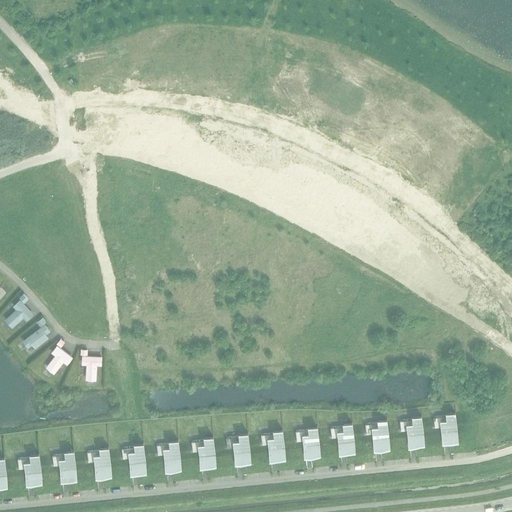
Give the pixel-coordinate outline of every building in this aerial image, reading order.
[(0,162),(23,152),(0,123),(0,162)] [(426,218),(422,221),(429,229),(432,226),(426,218)] [(7,319),(12,326),(23,315),(27,319),(32,314),(20,301),(14,306),(18,309),(7,319)] [(33,343),(35,347),(47,337),(45,334),(49,330),(45,325),(24,341),(28,346),(33,343)] [(47,366),(54,372),(63,360),(67,363),(71,357),(57,346),(53,352),(56,355),(47,366)] [(87,378),(96,379),(96,364),(101,364),(101,357),(83,356),(83,363),(88,363),(87,378)] [(458,437),(455,412),(454,412),(454,416),(447,416),(434,418),(433,418),(434,430),(442,429),(442,439),(443,438),(446,438),(447,442),(458,441),(458,437)] [(424,440),(423,428),(421,415),(420,415),(420,416),(421,419),(413,420),(400,421),(399,421),(401,433),(408,432),(409,442),(410,442),(413,441),(413,446),(424,445),(424,440)] [(366,436),(373,436),(374,445),(375,445),(378,445),(378,449),(390,448),(389,444),(388,435),(387,419),(386,419),(386,422),(379,423),(366,425),(366,424),(365,425),(366,436)] [(488,447),(498,445),(493,421),(483,423),(488,447)] [(355,447),(353,435),(352,422),(351,422),(351,426),(344,427),(331,428),(330,428),(331,440),(338,439),(339,449),(340,449),(343,448),(344,453),(355,451),(355,447)] [(305,452),(308,452),(309,456),(320,455),(320,451),(319,438),(317,426),(316,426),(317,429),(309,430),(296,431),(295,431),(297,443),(304,443),(305,452)] [(285,454),(283,429),(282,429),(282,433),(274,434),(262,435),(261,435),(262,447),(269,446),(270,456),(271,456),(271,455),(274,455),(274,459),(286,458),(285,454)] [(251,458),(249,445),(248,433),(247,433),(247,436),(240,437),(227,438),(226,438),(227,450),(234,449),(235,459),(236,459),(239,459),(239,463),(251,462),(250,458),(251,458)] [(216,461),(214,448),(213,436),(212,436),(212,440),(205,441),(192,442),(191,442),(192,454),(199,453),(200,463),(201,463),(201,462),(204,462),(205,466),(216,465),(216,461)] [(165,466),(166,466),(169,466),(170,470),(181,469),(181,465),(179,452),(178,440),(177,440),(177,443),(170,444),(157,445),(156,445),(157,457),(165,456),(165,466)] [(146,468),(145,455),(143,443),(142,443),(143,447),(135,448),(122,449),(121,449),(123,461),(130,460),(131,470),(132,469),(134,469),(135,473),(146,472),(146,468)] [(96,473),(97,473),(100,472),(100,477),(112,476),(111,472),(109,446),(108,447),(108,450),(100,451),(88,452),(87,452),(88,464),(95,463),(96,473)] [(76,475),(74,450),(73,450),(73,454),(66,454),(53,456),(52,456),(53,467),(60,467),(61,476),(62,476),(65,476),(65,480),(77,479),(76,475)] [(42,478),(40,466),(39,453),(38,453),(38,454),(38,457),(31,458),(18,459),(17,459),(18,471),(25,470),(26,480),(27,480),(30,479),(31,484),(42,483),(42,478)]
